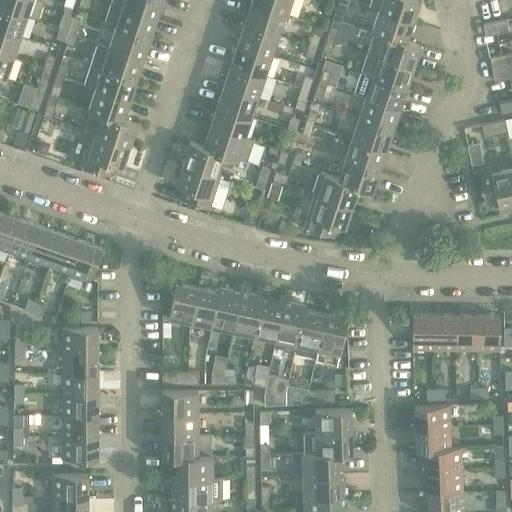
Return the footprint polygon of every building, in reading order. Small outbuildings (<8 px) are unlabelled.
[(0,0),(0,6),(27,15),(39,19),(45,0),(0,0)] [(112,0),(112,2),(157,17),(162,0),(112,0)] [(252,0),(251,3),(286,14),(285,15),(288,16),(293,0),(252,0)] [(339,0),(336,9),(345,12),(348,0),(339,0)] [(372,0),(370,7),(380,10),(414,21),(420,2),(421,0),(372,0)] [(105,22),(116,26),(151,37),(157,17),(112,2),(105,22)] [(251,3),(245,23),(279,34),(285,15),(286,14),(251,3)] [(64,14),(60,26),(69,29),(73,17),(70,16),(72,7),(65,5),(65,6),(64,14)] [(0,6),(0,29),(20,36),(27,15),(0,6)] [(373,31),(375,32),(386,36),(386,35),(407,42),(407,40),(414,21),(380,10),(373,31)] [(73,17),(69,29),(76,32),(80,19),(73,17)] [(482,25),(485,37),(509,31),(506,19),(482,25)] [(245,23),(238,43),(272,55),(279,34),(245,23)] [(56,38),(65,41),(69,29),(60,26),(56,38)] [(116,26),(110,47),(144,58),(151,37),(116,26)] [(331,26),(327,38),(335,40),(339,28),(331,26)] [(0,29),(0,52),(14,57),(20,36),(0,29)] [(65,41),(73,44),(76,32),(69,29),(65,41)] [(313,32),(309,44),(317,47),(321,35),(313,32)] [(375,32),(368,52),(414,67),(420,48),(421,48),(422,45),(420,45),(407,40),(407,42),(386,35),(386,36),(375,32)] [(331,52),(335,40),(327,38),(323,50),(331,52)] [(98,43),(91,64),(137,79),(144,58),(110,47),(109,47),(98,43)] [(238,43),(231,64),(265,75),(272,55),(238,43)] [(313,59),(317,47),(309,44),(305,57),(313,59)] [(0,76),(4,78),(6,79),(14,57),(0,52),(0,76)] [(361,71),(373,76),(407,87),(414,67),(368,52),(361,71)] [(511,52),(490,57),(492,69),(511,64),(511,52)] [(48,55),(44,67),(52,69),(56,57),(48,55)] [(61,63),(57,75),(65,78),(69,66),(61,63)] [(85,84),(96,88),(130,99),(137,79),(91,64),(85,84)] [(231,64),(224,85),(258,96),(265,75),(231,64)] [(511,64),(492,69),(495,80),(511,76),(511,64)] [(44,67),(37,87),(45,90),(48,81),(52,69),(44,67)] [(323,69),(319,81),(327,84),(331,72),(323,69)] [(57,75),(50,95),(59,98),(65,78),(57,75)] [(306,75),(302,87),(309,90),(313,78),(306,75)] [(373,76),(366,97),(400,108),(407,87),(373,76)] [(315,93),(323,96),(327,84),(319,81),(315,93)] [(224,85),(217,105),(252,117),(258,96),(224,85)] [(31,108),(38,110),(39,110),(45,90),(37,87),(31,108)] [(298,99),(305,102),(306,102),(309,90),(302,87),(298,99)] [(89,110),(91,111),(102,114),(103,113),(123,120),(124,119),(130,99),(96,88),(89,110)] [(44,116),(52,119),(59,98),(50,95),(44,116)] [(366,97),(359,117),(393,129),(400,108),(366,97)] [(501,114),(511,112),(511,99),(499,102),(501,114)] [(217,105),(211,126),(245,138),(252,117),(217,105)] [(12,126),(12,127),(18,129),(25,109),(18,107),(12,126)] [(25,109),(18,129),(28,132),(34,112),(25,109)] [(310,110),(306,122),(314,125),(318,113),(310,110)] [(93,132),(96,133),(96,134),(130,145),(137,123),(124,119),(123,120),(103,113),(102,114),(91,111),(85,129),(93,132)] [(291,117),(288,129),(296,132),(300,120),(291,117)] [(359,117),(353,138),(387,149),(393,129),(359,117)] [(508,132),(506,120),(482,124),(485,136),(508,132)] [(302,134),(310,137),(314,125),(306,122),(302,134)] [(204,145),(204,147),(224,154),(224,155),(235,158),(247,162),(254,141),(245,138),(211,126),(204,145)] [(284,141),(292,144),(296,132),(288,129),(284,141)] [(18,131),(14,143),(25,147),(29,135),(18,131)] [(124,164),(130,145),(96,134),(96,133),(93,132),(82,166),(112,175),(116,164),(122,166),(122,167),(123,167),(124,164)] [(353,138),(346,159),(380,170),(387,149),(353,138)] [(39,139),(35,150),(47,154),(51,143),(39,139)] [(190,141),(183,163),(218,174),(218,173),(221,165),(232,169),(235,158),(224,155),(224,154),(204,147),(204,145),(190,141)] [(281,149),(277,162),(285,164),(289,152),(281,149)] [(292,164),(300,166),(304,154),(296,151),(292,164)] [(339,178),(339,179),(360,186),(359,187),(373,191),(380,170),(346,159),(339,178)] [(221,174),(218,173),(218,174),(183,163),(177,181),(176,184),(177,185),(177,184),(184,187),(180,198),(210,208),(221,174)] [(511,168),(502,170),(501,164),(478,168),(486,204),(498,202),(499,207),(511,204),(511,168)] [(258,178),(266,181),(270,169),(263,166),(258,178)] [(273,180),(286,184),(288,176),(276,172),(273,180)] [(322,172),(315,194),(353,207),(359,187),(360,186),(339,179),(339,178),(322,172)] [(272,183),(268,197),(278,200),(282,186),(272,183)] [(346,225),(353,207),(315,194),(305,227),(334,237),(338,225),(345,227),(345,228),(346,228),(347,225),(346,225)] [(3,212),(0,218),(0,258),(5,261),(8,251),(13,253),(25,220),(3,212)] [(245,214),(242,221),(243,222),(252,224),(255,215),(248,213),(245,214)] [(25,220),(13,253),(32,260),(45,226),(25,220)] [(45,226),(32,260),(52,266),(64,233),(45,226)] [(64,233),(52,266),(71,273),(84,240),(64,233)] [(84,240),(71,273),(91,280),(102,247),(84,240)] [(169,317),(191,321),(198,287),(199,287),(176,282),(169,317)] [(198,287),(191,321),(212,326),(220,291),(199,287),(198,287)] [(220,291),(212,326),(234,330),(242,291),(224,287),(223,292),(220,291)] [(242,291),(234,330),(255,335),(263,295),(242,291)] [(263,295),(255,335),(276,339),(284,300),(263,295)] [(28,298),(25,308),(33,311),(37,301),(28,298)] [(284,300),(276,339),(274,347),(295,352),(304,309),(301,308),(302,304),(284,300)] [(37,301),(33,311),(42,314),(46,304),(37,301)] [(304,309),(295,352),(296,352),(295,353),(315,358),(316,358),(325,313),(304,309)] [(91,311),(81,311),(81,321),(81,322),(91,322),(91,321),(91,311)] [(316,358),(315,358),(315,360),(337,365),(347,318),(325,313),(316,358)] [(413,314),(412,347),(412,349),(437,349),(435,314),(413,314)] [(435,314),(437,349),(457,349),(457,314),(435,314)] [(457,314),(457,349),(479,350),(479,314),(457,314)] [(479,314),(479,350),(500,350),(500,315),(479,314)] [(0,319),(0,328),(10,328),(10,319),(0,319)] [(63,327),(63,350),(98,350),(98,328),(63,327)] [(0,328),(0,337),(9,338),(10,328),(0,328)] [(15,340),(15,359),(25,359),(25,341),(15,340)] [(63,350),(63,373),(98,372),(98,350),(63,350)] [(0,362),(0,370),(9,371),(9,362),(0,362)] [(0,370),(0,380),(9,381),(9,371),(0,370)] [(162,384),(189,384),(189,371),(162,371),(162,384)] [(189,371),(189,384),(199,384),(199,371),(189,371)] [(63,373),(63,394),(98,393),(98,372),(63,373)] [(265,392),(265,394),(265,405),(283,404),(286,404),(286,391),(288,384),(288,382),(289,378),(268,374),(268,378),(266,387),(265,392)] [(211,375),(211,384),(224,384),(224,375),(211,375)] [(224,375),(224,384),(236,384),(236,375),(224,375)] [(255,375),(253,384),(266,387),(268,378),(255,375)] [(24,384),(15,384),(14,384),(14,402),(24,402),(24,384)] [(470,388),(470,398),(479,397),(479,387),(470,388)] [(479,387),(479,397),(489,397),(488,387),(479,387)] [(309,390),(309,404),(335,402),(334,389),(309,390)] [(427,390),(427,399),(437,399),(437,389),(427,390)] [(437,389),(437,399),(446,399),(445,389),(437,389)] [(163,390),(163,413),(199,413),(199,390),(163,390)] [(245,403),(254,403),(253,390),(244,390),(245,403)] [(299,391),(299,404),(309,404),(309,390),(299,391)] [(63,394),(63,414),(98,415),(98,393),(63,394)] [(0,405),(0,413),(8,414),(8,406),(0,405)] [(415,406),(415,428),(450,427),(450,405),(415,406)] [(315,409),(316,432),(352,431),(351,408),(315,409)] [(260,411),(260,424),(269,424),(269,411),(260,411)] [(0,413),(0,424),(8,424),(8,414),(0,413)] [(163,413),(163,434),(199,434),(199,413),(163,413)] [(14,414),(14,427),(23,427),(23,414),(14,414)] [(63,414),(63,437),(98,437),(98,415),(63,414)] [(494,416),(494,425),(504,425),(503,415),(494,416)] [(245,422),(245,434),(254,434),(254,421),(245,422)] [(494,434),(504,434),(504,425),(494,425),(494,434)] [(14,427),(14,436),(23,436),(23,427),(14,427)] [(426,450),(451,448),(450,427),(415,428),(416,450),(426,450)] [(304,433),(305,453),(317,452),(317,453),(338,453),(339,454),(353,453),(352,431),(316,432),(304,433)] [(163,457),(177,457),(177,456),(198,456),(199,455),(212,455),(212,434),(199,434),(163,434),(163,457)] [(254,447),(254,434),(245,434),(246,447),(254,447)] [(14,436),(14,445),(23,445),(23,436),(14,436)] [(98,459),(98,437),(63,437),(63,459),(98,459)] [(260,443),(261,455),(269,455),(269,442),(260,443)] [(426,450),(427,471),(462,469),(461,447),(451,448),(426,450)] [(303,453),(304,476),(344,474),(344,473),(339,473),(338,454),(339,454),(338,453),(317,453),(317,452),(305,453),(303,453)] [(172,476),(172,477),(213,477),(213,455),(212,455),(199,455),(198,456),(177,456),(177,457),(177,476),(172,476)] [(270,468),(269,455),(261,455),(261,468),(270,468)] [(494,459),(495,468),(505,467),(505,458),(494,459)] [(246,465),(246,477),(255,477),(255,465),(246,465)] [(505,477),(505,467),(495,468),(495,477),(505,477)] [(427,471),(428,492),(463,491),(462,469),(427,471)] [(53,474),(53,498),(88,498),(88,474),(53,474)] [(304,476),(304,497),(345,496),(344,474),(304,476)] [(172,499),(213,499),(223,499),(223,487),(223,477),(213,477),(172,477),(172,499)] [(246,477),(246,490),(246,499),(255,499),(255,477),(246,477)] [(261,486),(261,499),(270,499),(270,485),(261,486)] [(13,487),(13,497),(22,497),(22,487),(13,487)] [(463,511),(463,491),(428,492),(428,511),(463,511)] [(304,497),(304,511),(345,511),(345,496),(304,497)] [(13,497),(13,506),(22,506),(22,497),(13,497)] [(53,498),(53,511),(88,511),(88,498),(53,498)] [(172,499),(172,511),(213,511),(213,499),(172,499)] [(270,511),(270,499),(261,499),(262,511),(270,511)]
